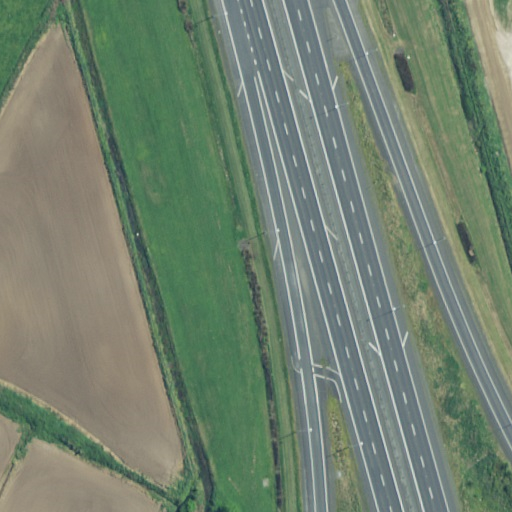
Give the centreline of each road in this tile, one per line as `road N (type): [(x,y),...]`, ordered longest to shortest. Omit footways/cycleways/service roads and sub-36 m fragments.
road 1 (motorway): [(296,0),(441,511)]
road 2 (motorway): [(393,511),(250,0)]
road 3 (motorway): [(323,511),(297,306),(231,0)]
road 4 (motorway): [(339,0),(435,264),(511,437)]
